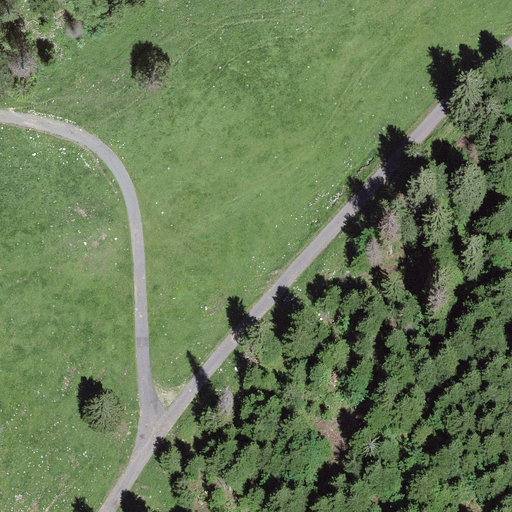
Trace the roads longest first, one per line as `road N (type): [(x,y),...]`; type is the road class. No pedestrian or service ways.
road 1 (track): [(511,46),(439,112),(216,360),(107,511)]
road 2 (track): [(152,442),(127,186),(89,140),(0,116)]
